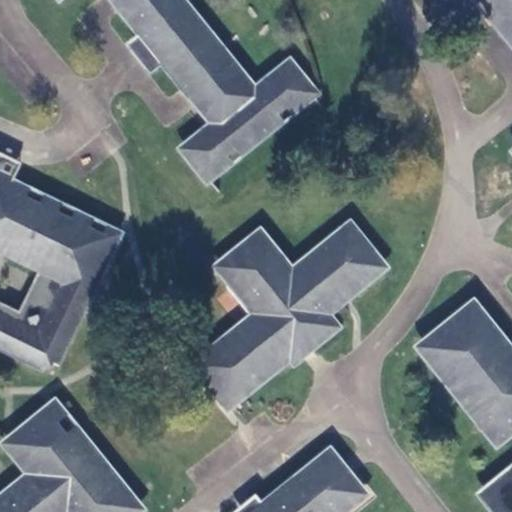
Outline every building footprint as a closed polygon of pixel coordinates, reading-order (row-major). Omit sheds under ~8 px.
[(113,0),(218,128),(209,136),(207,133),(185,151),(207,177),(229,160),(227,157),(235,150),(238,153),(279,121),(277,118),(286,110),(290,113),(312,95),(290,67),(266,85),(268,87),(256,98),(177,0),(113,0)] [(511,0),(477,0),(511,43),(511,0)] [(7,191),(0,187),(0,156),(0,155),(0,354),(9,359),(12,353),(25,359),(22,366),(40,375),(43,368),(48,371),(51,366),(57,369),(66,351),(60,348),(66,334),(73,337),(82,319),(77,317),(115,239),(104,234),(102,238),(89,232),(91,227),(73,219),(71,223),(57,216),(59,212),(41,203),(39,207),(26,200),(28,196),(10,188),(9,187),(7,191)] [(21,166),(0,156),(0,187),(7,191),(9,187),(10,188),(21,166)] [(380,270),(348,230),(291,276),(260,238),(220,269),(257,316),(233,335),(237,338),(227,346),(224,343),(207,358),(210,361),(197,371),(208,384),(210,384),(211,385),(210,387),(213,387),(215,388),(213,390),(224,403),(235,393),(238,396),(256,382),(253,379),(264,372),(266,374),(289,355),(283,348),(380,270)] [(511,511),(511,355),(472,308),(422,349),(482,426),(486,422),(501,439),(511,429),(511,472),(484,496),(497,511),(511,511)] [(0,511),(126,511),(122,506),(129,500),(73,432),(66,436),(47,414),(29,429),(29,431),(28,432),(25,431),(24,433),(24,435),(23,436),(22,434),(8,446),(32,476),(0,502),(0,511)] [(339,511),(360,495),(346,478),(344,479),(341,475),(342,473),(329,457),(261,511),(339,511)]
